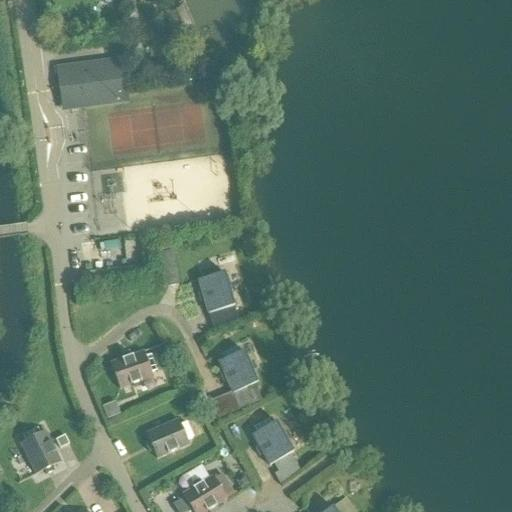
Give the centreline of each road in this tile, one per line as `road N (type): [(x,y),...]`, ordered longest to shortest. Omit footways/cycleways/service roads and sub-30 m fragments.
road 1 (residential): [(23,0),(57,226)]
road 2 (residential): [(76,365),(146,320),(168,315),(183,326),(211,387)]
road 3 (residential): [(57,226),(76,365)]
